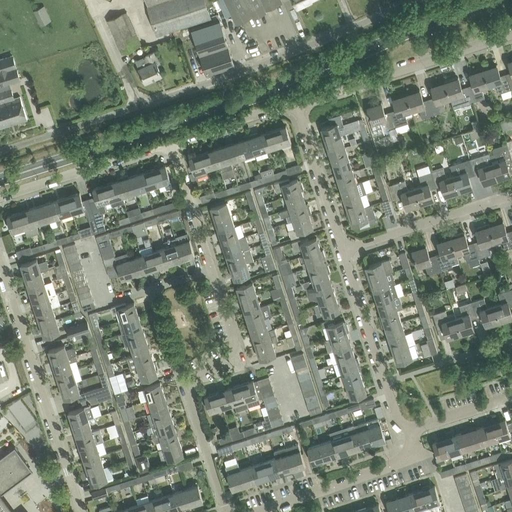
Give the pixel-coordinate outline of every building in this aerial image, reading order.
[(145,0),(158,35),(211,18),(204,0),(145,0)] [(225,0),(237,24),(241,22),(281,3),(280,0),(225,0)] [(44,6),(35,11),(37,15),(46,11),(44,6)] [(49,18),(46,11),(37,15),(40,22),(49,18)] [(108,20),(123,53),(142,44),(128,11),(108,20)] [(206,75),(235,65),(220,20),(191,29),(206,75)] [(145,82),(162,75),(157,64),(159,63),(154,52),(135,60),(145,82)] [(0,127),(6,126),(3,114),(1,114),(0,109),(0,102),(14,98),(11,88),(10,88),(9,83),(10,83),(20,80),(20,79),(16,67),(13,55),(0,59),(0,127)] [(484,69),(483,69),(489,86),(496,84),(499,93),(501,93),(511,90),(511,89),(507,76),(501,77),(500,75),(497,65),(496,65),(496,66),(484,70),(484,69)] [(489,86),(483,69),(483,70),(471,74),(471,73),(470,73),(474,86),(468,88),(473,102),(485,98),(482,88),(489,86)] [(445,81),(450,99),(454,108),(473,102),(468,88),(463,90),(458,77),(458,78),(446,82),(445,81)] [(450,99),(445,81),(444,82),(445,82),(433,86),(432,86),(431,86),(436,99),(430,101),(434,114),(447,110),(444,101),(450,99)] [(424,102),(420,90),(419,90),(419,91),(407,95),(407,94),(406,94),(412,111),(419,109),(422,118),(434,114),(430,101),(424,102)] [(412,111),(406,94),(406,95),(394,99),(394,98),(393,98),(397,111),(391,113),(396,127),(408,123),(405,113),(412,111)] [(14,98),(0,102),(0,109),(1,114),(3,114),(6,126),(28,119),(20,96),(14,98)] [(368,106),(371,116),(373,124),(371,124),(375,136),(384,133),(384,131),(396,127),(391,113),(386,115),(385,113),(381,102),(381,103),(369,107),(368,106)] [(360,109),(344,112),(346,121),(362,117),(360,109)] [(331,125),(322,128),(326,140),(341,135),(360,129),(358,120),(344,124),(343,121),(340,114),(329,118),(331,125)] [(507,119),(500,121),(503,130),(509,127),(507,119)] [(279,146),(282,145),(291,142),(286,126),(274,130),(279,146)] [(364,141),(370,139),(366,127),(360,129),(364,141)] [(267,150),(279,146),(274,130),(262,134),(267,150)] [(257,133),(249,135),(250,137),(250,138),(255,153),(257,160),(269,156),(267,150),(262,134),(258,135),(257,133)] [(329,152),(345,147),(341,135),(326,140),(329,152)] [(462,135),(454,137),(456,143),(464,141),(462,135)] [(243,157),(255,153),(250,138),(238,141),(243,157)] [(368,153),(373,151),(370,139),(364,141),(368,153)] [(231,161),(243,157),(238,141),(226,145),(231,161)] [(490,155),(498,179),(511,175),(510,173),(507,162),(511,160),(511,157),(507,143),(495,147),(493,150),(494,153),(490,155)] [(233,168),(231,161),(226,145),(214,149),(219,165),(222,172),(233,168)] [(333,164),(349,159),(345,147),(329,152),(333,164)] [(207,169),(219,165),(214,149),(202,153),(207,169)] [(372,165),(377,163),(373,151),(368,153),(372,165)] [(489,152),(470,159),(475,172),(480,171),(484,184),(498,179),(490,155),(489,152)] [(196,178),(206,175),(209,174),(207,169),(202,153),(190,157),(196,178)] [(393,157),(383,160),(385,167),(395,164),(393,157)] [(337,176),(353,171),(349,159),(333,164),(337,176)] [(451,165),(450,165),(453,175),(459,192),(472,187),(469,176),(468,174),(475,172),(470,159),(469,159),(464,161),(458,162),(451,165)] [(288,174),(293,173),(302,170),(300,163),(286,168),(287,169),(288,174)] [(376,177),(381,175),(377,163),(372,165),(376,177)] [(166,165),(153,169),(158,185),(161,191),(173,187),(171,181),(166,165)] [(422,185),(416,187),(421,204),(434,200),(430,189),(430,187),(435,185),(431,172),(430,169),(429,165),(417,169),(419,175),(422,185)] [(443,168),(431,172),(435,185),(441,183),(442,185),(445,196),(446,196),(446,197),(447,197),(459,193),(459,192),(453,175),(447,177),(446,177),(443,168)] [(146,188),(158,185),(153,169),(141,173),(146,188)] [(276,178),(288,174),(287,169),(275,173),(276,178)] [(341,188),(357,183),(353,171),(337,176),(341,188)] [(135,192),(146,188),(141,173),(129,176),(135,192)] [(263,177),(262,177),(264,182),(276,178),(275,173),(274,173),(263,177)] [(119,180),(117,180),(123,196),(127,195),(129,199),(136,197),(135,192),(129,176),(129,177),(128,174),(121,177),(121,179),(119,180)] [(380,189),(385,187),(381,175),(376,177),(380,189)] [(252,186),(264,182),(262,177),(250,181),(252,186)] [(275,183),(274,183),(277,192),(284,190),(286,196),(302,191),(302,190),(304,189),(302,183),(300,184),(298,180),(298,179),(290,181),(289,178),(275,183)] [(117,180),(105,184),(111,200),(112,206),(124,202),(123,196),(117,180)] [(405,180),(392,184),(397,200),(398,200),(397,197),(404,195),(404,197),(408,208),(421,204),(416,187),(408,189),(405,180)] [(240,190),(252,186),(250,181),(239,185),(240,190)] [(357,183),(341,188),(345,200),(361,195),(367,193),(367,192),(363,181),(357,183)] [(100,231),(106,229),(103,220),(104,220),(103,211),(108,209),(105,202),(111,200),(105,184),(93,188),(97,200),(90,202),(95,217),(100,231)] [(228,194),(240,190),(239,185),(227,189),(228,194)] [(384,201),(389,199),(385,187),(380,189),(384,201)] [(227,189),(215,193),(216,198),(228,194),(227,189)] [(214,191),(200,196),(202,202),(216,198),(215,193),(214,191)] [(251,207),(256,206),(251,191),(246,192),(251,207)] [(290,208),(306,203),(302,191),(286,196),(290,208)] [(73,212),(85,208),(80,192),(68,196),(73,212)] [(262,194),(257,196),(259,204),(265,203),(263,195),(262,194)] [(361,195),(345,200),(349,212),(365,207),(361,195)] [(61,216),(73,212),(68,196),(56,200),(61,216)] [(390,204),(389,199),(384,201),(382,201),(387,215),(393,213),(390,204)] [(63,223),(61,216),(56,200),(44,204),(49,220),(56,218),(58,225),(63,223)] [(168,204),(165,205),(167,210),(169,209),(179,206),(179,205),(178,204),(177,201),(168,204)] [(215,219),(230,214),(226,202),(211,207),(215,219)] [(265,203),(259,204),(262,214),(268,212),(265,203)] [(290,208),(280,211),(282,217),(292,214),(294,220),(302,217),(310,215),(309,214),(312,213),(310,207),(307,208),(306,204),(306,203),(290,208)] [(37,224),(49,220),(44,204),(32,208),(37,224)] [(372,204),(365,207),(349,212),(349,213),(346,213),(349,221),(351,220),(353,224),(376,217),(372,204)] [(155,214),(167,210),(165,205),(153,208),(155,214)] [(255,219),(260,217),(256,206),(251,207),(255,219)] [(40,233),(37,224),(32,208),(20,212),(25,228),(28,237),(40,233)] [(143,218),(155,214),(153,208),(141,212),(143,218)] [(170,219),(172,218),(182,215),(180,210),(168,213),(170,219)] [(12,232),(22,229),(25,228),(20,212),(7,216),(12,232)] [(141,212),(129,216),(131,221),(143,218),(141,212)] [(158,223),(170,219),(168,213),(156,217),(158,223)] [(219,231),(234,226),(230,214),(215,219),(219,231)] [(291,239),(299,236),(298,232),(313,227),(310,215),(294,220),(296,227),(288,229),(291,239)] [(119,225),(131,221),(129,216),(117,220),(119,225)] [(92,228),(79,232),(81,237),(94,233),(100,231),(95,217),(89,218),(91,226),(92,228)] [(146,226),(158,223),(156,217),(144,221),(146,226)] [(259,231),(264,229),(260,217),(255,219),(259,231)] [(270,218),(264,219),(267,229),(273,227),(270,218)] [(136,236),(148,233),(146,226),(144,221),(132,225),(134,230),(136,236)] [(511,232),(507,234),(503,221),(490,225),(495,242),(502,239),(505,249),(511,246),(511,232)] [(480,242),(475,244),(479,258),(491,254),(490,248),(496,246),(495,242),(490,225),(489,225),(489,224),(479,227),(476,228),(477,229),(476,229),(480,240),(480,242)] [(122,234),(134,230),(132,225),(120,229),(122,234)] [(223,243),(238,238),(234,226),(219,231),(223,243)] [(272,244),(278,243),(273,227),(267,229),(272,244)] [(110,238),(122,234),(120,229),(108,233),(110,238)] [(262,243),(267,241),(264,229),(259,231),(262,243)] [(69,241),(81,237),(79,232),(67,236),(69,241)] [(452,236),(451,236),(451,237),(457,254),(464,252),(467,262),(468,261),(470,267),(480,263),(479,258),(475,244),(469,246),(468,244),(465,233),(464,233),(464,232),(463,232),(452,236)] [(98,243),(110,239),(110,238),(108,233),(97,237),(98,243)] [(227,255),(242,250),(250,248),(246,235),(238,238),(223,243),(227,255)] [(57,245),(69,241),(67,236),(55,240),(57,245)] [(440,270),(453,266),(452,264),(459,262),(457,254),(451,237),(438,242),(442,255),(436,256),(440,270)] [(321,250),(317,238),(302,242),(301,240),(292,242),(295,252),(303,249),(305,255),(321,250)] [(100,248),(112,245),(110,239),(98,243),(100,248)] [(183,259),(195,255),(190,239),(177,244),(183,259)] [(45,249),(57,245),(55,240),(43,244),(45,249)] [(266,255),(271,253),(267,241),(262,243),(266,255)] [(66,253),(77,249),(75,243),(64,247),(66,253)] [(33,253),(45,249),(43,244),(31,248),(33,253)] [(171,263),(183,259),(177,244),(165,247),(171,263)] [(102,254),(114,250),(112,245),(100,248),(102,254)] [(159,267),(153,251),(152,245),(140,249),(141,255),(147,271),(159,267)] [(279,246),(274,247),(275,251),(279,263),(284,261),(282,255),(283,255),(280,245),(279,246)] [(430,258),(426,245),(412,250),(418,267),(425,264),(428,274),(440,270),(436,256),(430,258)] [(19,258),(28,255),(33,253),(31,248),(31,246),(26,248),(16,251),(19,258)] [(159,267),(171,263),(165,247),(153,251),(159,267)] [(230,267),(246,262),(254,259),(250,248),(242,250),(227,255),(230,267)] [(68,259),(79,256),(77,249),(66,253),(68,259)] [(104,260),(115,256),(114,250),(102,254),(104,260)] [(307,262),(303,263),(305,269),(309,267),(325,262),(323,258),(326,257),(323,250),(321,251),(321,250),(305,255),(307,262)] [(56,253),(60,265),(65,264),(61,251),(56,253)] [(127,252),(115,256),(117,262),(118,263),(117,263),(119,268),(121,274),(122,279),(135,275),(130,259),(127,252)] [(404,268),(405,268),(410,266),(406,252),(399,254),(404,268)] [(271,253),(266,255),(270,268),(275,266),(271,253)] [(135,275),(147,271),(141,255),(130,259),(135,275)] [(70,265),(81,262),(79,256),(68,259),(70,265)] [(106,266),(117,262),(115,256),(104,260),(106,266)] [(37,259),(21,264),(25,276),(41,271),(49,269),(46,261),(39,264),(38,263),(37,259)] [(367,271),(365,271),(366,273),(367,279),(370,278),(370,279),(386,274),(392,272),(394,271),(390,259),(368,266),(366,266),(366,268),(367,271)] [(72,271),(83,267),(81,262),(70,265),(72,271)] [(117,262),(106,266),(108,271),(119,268),(117,263),(118,263),(117,262)] [(234,279),(244,276),(250,274),(246,262),(230,267),(234,279)] [(325,262),(309,267),(313,279),(328,274),(328,273),(329,273),(331,273),(328,265),(326,266),(325,262)] [(65,264),(60,265),(64,278),(69,276),(65,264)] [(409,280),(414,278),(410,266),(405,268),(409,280)] [(73,277),(85,273),(83,267),(72,271),(73,277)] [(119,268),(108,271),(110,277),(121,274),(119,268)] [(29,288),(45,283),(41,271),(25,276),(29,288)] [(75,282),(87,279),(85,273),(73,277),(75,282)] [(277,288),(282,286),(278,274),(273,275),(277,288)] [(288,274),(282,275),(283,275),(283,276),(286,287),(292,285),(288,274)] [(307,294),(317,291),(332,286),(328,274),(313,279),(315,285),(305,288),(307,294)] [(370,279),(368,280),(370,287),(373,287),(374,290),(374,291),(390,286),(390,285),(394,284),(396,283),(394,278),(388,280),(386,274),(370,279)] [(68,289),(73,287),(69,276),(64,278),(68,289)] [(413,292),(418,290),(414,278),(409,280),(413,292)] [(77,288),(88,284),(87,279),(75,282),(77,288)] [(241,299),(257,294),(253,282),(237,287),(241,299)] [(33,300),(49,295),(45,283),(29,288),(33,300)] [(79,294),(91,291),(88,284),(77,288),(79,294)] [(378,303),(394,298),(398,296),(394,284),(390,285),(390,286),(374,291),(378,303)] [(292,285),(286,287),(290,300),(296,298),(292,286),(292,285)] [(282,286),(277,288),(279,296),(277,297),(278,300),(281,300),(286,298),(282,286)] [(336,298),(332,286),(317,291),(307,294),(309,300),(318,297),(320,303),(336,298)] [(71,301),(77,300),(73,287),(68,289),(71,301)] [(500,322),(511,317),(511,314),(509,305),(511,303),(511,294),(510,289),(498,293),(501,303),(494,305),(500,322)] [(417,304),(422,302),(418,290),(413,292),(417,304)] [(81,300),(92,296),(91,291),(79,294),(81,300)] [(37,312),(53,307),(59,305),(55,293),(49,295),(33,300),(37,312)] [(245,311),(261,306),(257,294),(241,299),(245,311)] [(83,305),(94,301),(92,296),(81,300),(83,305)] [(285,312),(290,310),(286,298),(281,300),(285,312)] [(296,298),(290,300),(294,312),(300,310),(296,298)] [(324,315),(331,313),(340,310),(336,298),(320,303),(324,315)] [(394,298),(378,303),(382,315),(397,310),(403,308),(401,303),(396,304),(394,298)] [(484,298),(472,301),(476,315),(482,313),(486,326),(500,322),(494,305),(488,308),(484,298)] [(75,313),(80,311),(77,300),(71,301),(75,313)] [(85,311),(86,310),(96,307),(94,301),(83,305),(85,311)] [(461,334),(475,330),(470,317),(476,315),(472,301),(460,305),(463,315),(456,318),(461,334)] [(120,305),(111,307),(114,314),(117,312),(120,321),(123,320),(139,315),(135,302),(126,305),(126,303),(120,305)] [(420,315),(426,314),(422,302),(417,304),(420,315)] [(261,306),(265,316),(271,314),(267,304),(261,306)] [(249,323),(265,318),(261,306),(245,311),(249,323)] [(40,324),(56,319),(53,307),(37,312),(40,324)] [(288,323),(293,322),(290,310),(285,312),(288,323)] [(300,310),(294,312),(298,324),(303,322),(300,310)] [(383,319),(380,320),(383,327),(385,326),(385,327),(401,322),(397,310),(382,315),(383,319)] [(448,316),(446,310),(433,314),(437,327),(443,325),(448,338),(461,334),(456,318),(454,314),(448,316)] [(424,327),(429,326),(426,314),(420,315),(424,327)] [(125,327),(121,329),(122,333),(127,332),(142,327),(141,322),(139,315),(123,320),(125,327)] [(97,318),(91,320),(94,329),(99,327),(97,318)] [(252,335),(268,330),(265,318),(249,323),(252,335)] [(334,318),(322,322),(323,327),(328,326),(332,338),(347,333),(347,332),(348,332),(350,331),(347,324),(345,325),(344,321),(343,321),(336,323),(334,318)] [(44,337),(60,332),(56,319),(40,324),(44,337)] [(87,321),(67,328),(69,336),(76,334),(90,329),(87,321)] [(292,335),(297,334),(293,322),(288,323),(292,335)] [(389,339),(405,333),(401,322),(385,327),(389,339)] [(428,339),(433,338),(429,326),(424,327),(428,339)] [(98,341),(104,340),(99,327),(94,329),(98,341)] [(142,327),(127,332),(122,333),(119,334),(121,339),(123,339),(125,345),(130,344),(146,339),(142,327)] [(268,330),(252,335),(256,347),(272,342),(279,340),(275,328),(268,330)] [(90,329),(76,334),(78,340),(87,337),(92,336),(92,335),(90,330),(90,329)] [(305,333),(301,334),(305,346),(311,345),(311,344),(307,332),(305,333)] [(332,338),(325,340),(329,352),(336,350),(351,345),(347,333),(332,338)] [(393,351),(409,345),(405,333),(389,339),(393,351)] [(297,334),(292,335),(292,337),(295,344),(297,350),(302,349),(297,334)] [(438,352),(433,338),(428,339),(427,340),(431,354),(438,352)] [(134,356),(150,351),(146,339),(130,344),(134,356)] [(102,353),(107,351),(104,340),(98,341),(102,353)] [(260,360),(270,357),(276,354),(272,342),(256,347),(260,360)] [(66,350),(65,345),(49,350),(53,362),(76,355),(77,354),(75,349),(73,347),(66,350)] [(311,345),(305,346),(309,358),(314,356),(311,346),(311,345)] [(336,350),(329,352),(333,364),(339,362),(355,357),(351,345),(336,350)] [(397,363),(413,358),(409,345),(393,351),(397,363)] [(106,366),(111,364),(107,351),(102,353),(106,366)] [(138,368),(154,363),(150,351),(134,356),(138,368)] [(294,362),(305,359),(303,353),(292,356),(294,362)] [(57,374),(72,369),(70,362),(78,360),(76,355),(53,362),(57,374)] [(314,356),(309,358),(313,370),(318,369),(314,356)] [(339,362),(333,364),(337,376),(343,374),(359,369),(358,365),(360,364),(360,363),(358,357),(356,357),(355,358),(355,357),(339,362)] [(296,368),(307,364),(305,359),(294,362),(296,368)] [(142,380),(149,378),(158,375),(154,363),(138,368),(142,380)] [(101,364),(96,365),(99,375),(104,373),(101,364)] [(110,377),(115,376),(111,364),(106,366),(110,377)] [(298,374),(309,370),(307,364),(296,368),(298,374)] [(324,367),(318,369),(321,376),(327,374),(324,367)] [(60,386),(76,381),(72,369),(57,374),(60,386)] [(318,369),(313,370),(317,382),(322,380),(321,376),(318,369)] [(347,386),(363,381),(359,369),(343,374),(347,386)] [(299,379),(311,376),(309,370),(298,374),(299,379)] [(115,376),(110,377),(115,393),(115,394),(121,392),(128,390),(127,385),(120,387),(119,387),(115,376)] [(260,386),(271,382),(269,376),(258,380),(260,386)] [(301,385),(313,382),(311,376),(299,379),(301,385)] [(254,380),(241,384),(246,400),(253,398),(255,405),(261,403),(254,380)] [(322,380),(317,382),(321,394),(326,393),(326,392),(322,380)] [(80,394),(76,381),(60,386),(64,399),(76,395),(79,402),(90,398),(96,396),(111,392),(108,385),(94,390),(94,389),(80,394)] [(351,398),(357,396),(367,393),(363,381),(347,386),(351,398)] [(271,382),(260,386),(262,392),(273,388),(271,382)] [(303,391),(315,388),(313,382),(301,385),(303,391)] [(149,400),(165,395),(161,383),(145,388),(149,400)] [(237,412),(249,408),(246,400),(241,384),(229,388),(234,404),(237,412)] [(222,408),(234,404),(229,388),(217,392),(222,408)] [(273,388),(262,392),(263,397),(275,394),(273,388)] [(305,396),(316,393),(315,388),(303,391),(305,396)] [(326,393),(321,394),(325,406),(330,405),(328,398),(327,396),(334,394),(333,390),(326,392),(326,393)] [(96,396),(90,398),(92,404),(98,402),(112,397),(111,392),(96,396)] [(122,393),(121,392),(115,394),(116,395),(119,406),(127,404),(123,393),(122,393)] [(210,412),(222,408),(217,392),(205,396),(210,412)] [(307,402),(318,399),(316,393),(305,396),(307,402)] [(265,403),(277,400),(275,394),(263,397),(265,403)] [(153,412),(168,407),(165,395),(149,400),(153,412)] [(365,401),(360,403),(361,408),(362,409),(363,409),(367,408),(376,405),(374,398),(370,400),(365,401)] [(309,408),(320,405),(318,399),(307,402),(309,408)] [(265,403),(267,409),(278,405),(277,400),(265,403)] [(360,403),(348,407),(349,412),(361,408),(360,403)] [(73,424),(88,419),(94,417),(90,405),(69,412),(73,424)] [(278,405),(267,409),(269,415),(280,411),(278,405)] [(311,414),(322,411),(320,405),(309,408),(311,414)] [(381,405),(375,407),(377,416),(384,414),(381,405)] [(124,422),(130,420),(125,407),(120,409),(124,422)] [(156,424),(172,419),(168,407),(153,412),(156,424)] [(337,416),(349,412),(348,407),(336,411),(337,416)] [(115,424),(121,422),(116,410),(111,411),(115,424)] [(269,415),(270,418),(271,420),(282,416),(280,411),(269,415)] [(336,411),(324,415),(325,420),(337,416),(336,411)] [(266,420),(254,424),(255,427),(257,432),(269,428),(273,427),(273,426),(271,420),(270,418),(269,415),(269,414),(269,413),(264,415),(266,420)] [(324,415),(312,418),(313,424),(325,420),(324,415)] [(273,426),(284,423),(282,416),(271,420),(273,426)] [(312,418),(300,422),(301,427),(313,424),(312,418)] [(366,422),(368,428),(373,444),(374,444),(375,446),(382,444),(381,441),(386,440),(380,424),(378,418),(366,422)] [(76,436),(92,431),(88,419),(73,424),(76,436)] [(154,432),(152,433),(153,438),(153,439),(155,438),(161,436),(176,431),(172,419),(156,424),(157,424),(152,426),(154,432)] [(506,419),(493,423),(494,425),(498,439),(510,435),(511,440),(511,442),(511,441),(511,421),(507,423),(506,419)] [(128,434),(134,432),(130,420),(124,422),(128,434)] [(121,422),(115,424),(119,436),(124,434),(121,422)] [(359,424),(354,425),(361,448),(365,446),(366,449),(374,447),(373,444),(366,422),(359,424)] [(486,443),(498,439),(493,423),(481,427),(486,443)] [(361,448),(354,425),(354,424),(347,426),(350,434),(344,436),(349,451),(361,448)] [(281,434),(294,430),(292,425),(280,429),(281,434)] [(255,427),(243,431),(245,436),(257,432),(255,427)] [(474,447),(486,443),(481,427),(469,431),(474,447)] [(270,438),(281,434),(280,429),(268,432),(270,438)] [(80,448),(96,443),(92,431),(76,436),(80,448)] [(161,436),(155,438),(156,442),(162,441),(164,448),(180,443),(176,431),(161,436)] [(233,440),(245,436),(243,431),(231,435),(233,440)] [(462,450),(474,447),(469,431),(457,434),(462,450)] [(132,446),(138,444),(134,432),(128,434),(132,446)] [(258,441),(270,438),(268,432),(256,436),(258,441)] [(124,434),(119,436),(123,448),(128,446),(124,434)] [(450,454),(462,450),(457,434),(445,438),(450,454)] [(221,444),(230,440),(233,440),(231,435),(219,438),(221,444)] [(246,445),(258,441),(256,436),(244,440),(246,445)] [(337,455),(349,451),(344,436),(332,439),(337,455)] [(438,465),(446,462),(444,456),(450,454),(445,438),(433,442),(438,458),(436,458),(438,465)] [(325,459),(337,455),(332,439),(320,443),(325,459)] [(234,449),(246,445),(244,440),(232,444),(234,449)] [(84,460),(100,455),(96,443),(80,448),(84,460)] [(168,460),(175,458),(184,455),(180,443),(164,448),(168,460)] [(313,463),(325,459),(320,443),(308,447),(313,463)] [(138,444),(132,446),(136,457),(141,455),(138,444)] [(220,455),(229,452),(234,451),(234,449),(232,444),(218,449),(220,455)] [(298,444),(286,448),(293,470),(305,466),(298,444)] [(128,446),(123,448),(127,460),(132,458),(128,446)] [(0,457),(0,511),(15,511),(2,494),(29,473),(33,471),(27,463),(15,447),(9,451),(0,457)] [(286,448),(274,452),(276,458),(281,474),(293,470),(286,448)] [(502,452),(490,456),(492,461),(504,457),(502,452)] [(141,455),(136,457),(141,472),(151,468),(150,463),(146,453),(141,455)] [(88,472),(104,467),(100,455),(84,460),(88,472)] [(490,456),(479,460),(480,465),(492,461),(490,456)] [(131,472),(136,470),(132,458),(127,460),(131,472)] [(269,477),(281,474),(276,458),(264,462),(269,477)] [(511,471),(511,458),(501,462),(494,464),(498,477),(511,471)] [(180,471),(194,467),(192,460),(178,464),(180,469),(180,470),(180,471)] [(479,460),(466,464),(468,469),(480,465),(479,460)] [(226,466),(225,466),(228,473),(233,489),(245,485),(240,469),(238,462),(237,463),(226,466)] [(257,481),(269,477),(264,462),(252,465),(257,481)] [(168,473),(180,470),(180,469),(178,464),(166,468),(168,473)] [(466,464),(454,468),(456,473),(458,472),(468,469),(466,464)] [(245,485),(257,481),(252,465),(240,469),(245,485)] [(92,484),(102,481),(108,479),(104,467),(88,472),(92,484)] [(156,477),(168,473),(166,468),(154,472),(156,477)] [(442,477),(456,472),(454,468),(450,469),(440,472),(442,477)] [(476,470),(470,472),(474,484),(480,482),(476,470)] [(511,471),(498,477),(492,478),(495,491),(502,489),(509,486),(511,485),(511,471)] [(144,481),(156,477),(154,472),(142,476),(144,481)] [(467,473),(455,477),(457,483),(469,479),(467,473)] [(132,485),(144,481),(142,476),(130,480),(132,485)] [(469,479),(457,483),(459,488),(471,485),(469,479)] [(120,489),(132,485),(130,480),(118,483),(120,489)] [(480,482),(474,484),(478,496),(484,494),(480,482)] [(108,492),(120,489),(118,483),(106,487),(108,492)] [(191,505),(203,501),(198,485),(186,489),(191,505)] [(471,485),(459,488),(461,494),(472,490),(471,485)] [(428,506),(441,502),(435,486),(423,490),(428,506)] [(94,499),(108,494),(108,492),(106,487),(92,492),(94,499)] [(179,509),(191,505),(186,489),(174,493),(179,509)] [(416,510),(428,506),(423,490),(411,493),(416,510)] [(472,490),(461,494),(463,500),(474,496),(472,490)] [(166,511),(168,511),(179,509),(174,493),(162,497),(166,511)] [(403,511),(410,511),(416,510),(411,493),(399,497),(403,511)] [(484,494),(478,496),(482,508),(488,506),(487,503),(484,494)] [(474,496),(463,500),(465,506),(476,502),(474,496)] [(153,511),(166,511),(162,497),(150,501),(153,511)] [(390,511),(403,511),(399,497),(387,501),(390,511)] [(140,511),(153,511),(150,501),(138,504),(140,511)] [(476,502),(465,506),(467,511),(478,508),(476,502)]
